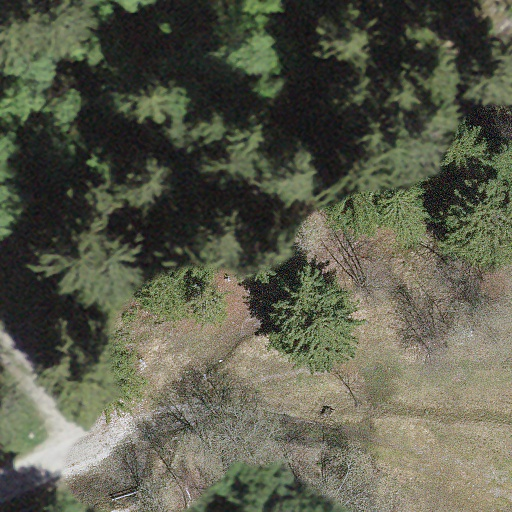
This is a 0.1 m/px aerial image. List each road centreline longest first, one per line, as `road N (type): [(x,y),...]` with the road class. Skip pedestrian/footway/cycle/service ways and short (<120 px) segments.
road 1 (track): [(511,501),(280,437),(163,441)]
road 2 (track): [(462,384),(345,385),(231,412),(163,441)]
road 3 (track): [(0,359),(85,459)]
